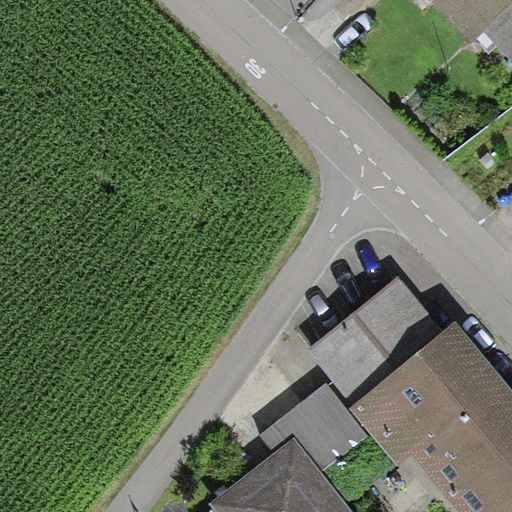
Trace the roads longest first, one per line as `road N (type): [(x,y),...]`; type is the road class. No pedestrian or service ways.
road 1 (residential): [(117,511),(278,290),(381,171)]
road 2 (residential): [(381,171),(199,0)]
road 3 (residential): [(511,316),(381,171)]
